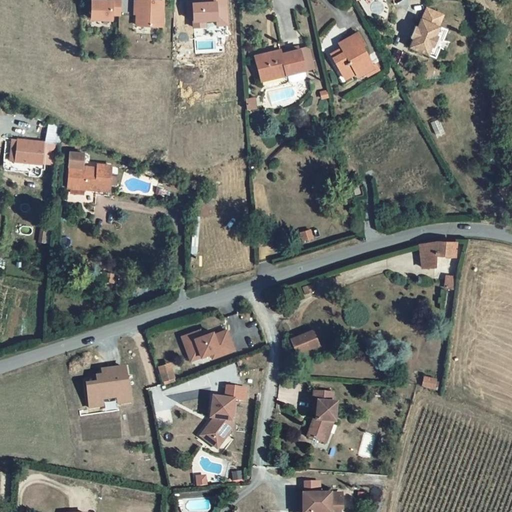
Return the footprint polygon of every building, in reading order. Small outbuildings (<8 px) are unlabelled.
[(120,18),(120,0),(89,0),(90,18),(120,18)] [(133,0),(134,26),(164,26),(163,0),(133,0)] [(443,13),(427,5),(422,17),(421,16),(407,45),(426,53),(429,45),(432,46),(437,34),(435,33),(439,24),(438,24),(443,13)] [(357,30),(339,42),(344,50),(333,57),(346,76),(358,68),(361,73),(375,65),(361,44),(364,42),(357,30)] [(280,49),(255,55),(261,81),(283,76),(286,89),(294,87),(292,78),(309,74),(302,48),(281,54),(280,49)] [(51,153),(10,151),(9,182),(25,183),(25,187),(37,187),(37,181),(41,181),(41,174),(50,174),(51,153)] [(90,181),(64,179),(63,197),(84,199),(102,200),(104,178),(90,177),(90,181)] [(428,256),(414,260),(414,283),(426,283),(426,271),(448,269),(448,258),(428,256)] [(452,288),(454,276),(445,275),(443,286),(452,288)] [(210,356),(211,360),(236,352),(228,326),(202,335),(200,328),(180,335),(189,362),(210,356)] [(304,350),(292,355),(297,368),(317,361),(314,352),(305,355),(304,350)] [(127,365),(100,369),(102,377),(84,380),(88,410),(104,407),(103,399),(116,397),(117,405),(133,403),(127,365)] [(435,379),(426,376),(424,383),(432,386),(435,379)] [(167,378),(157,381),(159,390),(164,389),(166,394),(171,392),(169,388),(170,387),(167,378)] [(224,395),(208,395),(207,443),(231,444),(232,401),(247,401),(247,385),(224,385),(224,395)] [(338,412),(319,410),(317,430),(321,430),(320,438),(317,438),(310,454),(324,460),(333,440),(338,441),(340,422),(337,422),(338,412)]
